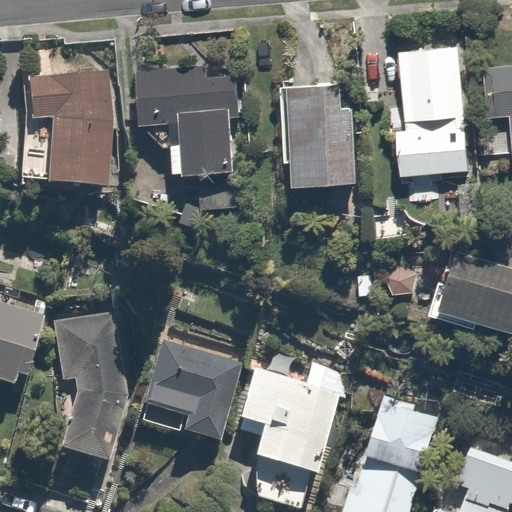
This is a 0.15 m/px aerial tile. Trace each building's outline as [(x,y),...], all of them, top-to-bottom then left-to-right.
[(464,169),(458,40),(396,43),(400,127),(386,128),(388,172),(464,169)] [(511,64),(476,67),(479,115),(509,113),(511,153),(511,64)] [(196,204),(233,205),(237,69),(134,66),(132,123),(145,124),(169,151),(168,170),(197,171),(196,204)] [(103,76),(27,75),(27,121),(45,121),(45,185),(103,185),(103,76)] [(333,82),(293,82),(293,181),(358,181),(359,104),(333,104),(333,82)] [(511,330),(511,264),(450,249),(435,311),(511,330)] [(0,384),(14,390),(43,313),(0,297),(0,384)] [(128,396),(113,309),(53,318),(61,382),(72,380),(74,390),(56,448),(107,464),(128,396)] [(247,364),(166,331),(136,406),(141,408),(136,421),(211,451),(247,364)] [(294,506),(343,371),(312,359),(305,377),(288,371),(294,354),(277,348),(268,372),(250,365),(231,417),(261,428),(239,486),(294,506)] [(362,451),(427,473),(447,415),(382,393),(362,451)] [(511,457),(467,438),(435,511),(511,511),(508,510),(511,500),(511,457)] [(413,511),(427,473),(362,451),(341,511),(413,511)]
